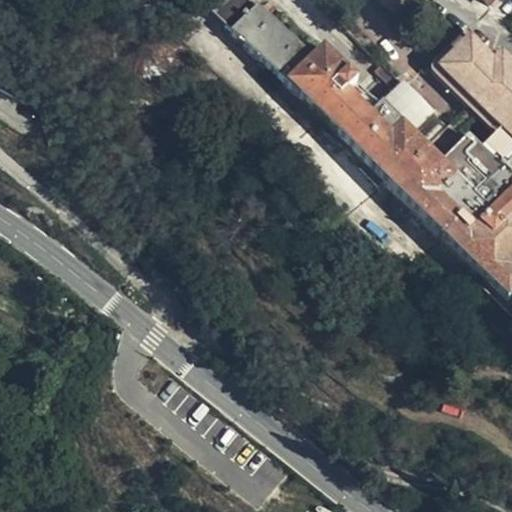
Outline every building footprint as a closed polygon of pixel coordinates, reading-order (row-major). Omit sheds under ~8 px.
[(213,0),(206,9),(225,27),(248,3),(244,0),(213,0)] [(380,0),(394,13),(405,0),(380,0)] [(225,27),(288,90),(409,209),(511,312),(511,67),(500,56),(492,63),(468,41),(439,72),(474,107),(468,113),(490,134),(498,142),(485,156),(477,148),(450,122),(422,152),(409,140),(431,117),(402,91),(370,122),(344,97),(354,86),(321,54),(311,64),(248,3),(225,27)] [(429,76),(468,113),(474,107),(439,72),(468,41),(463,35),(431,68),(429,72),(429,76)] [(490,134),(477,148),(485,156),(498,142),(490,134)]
